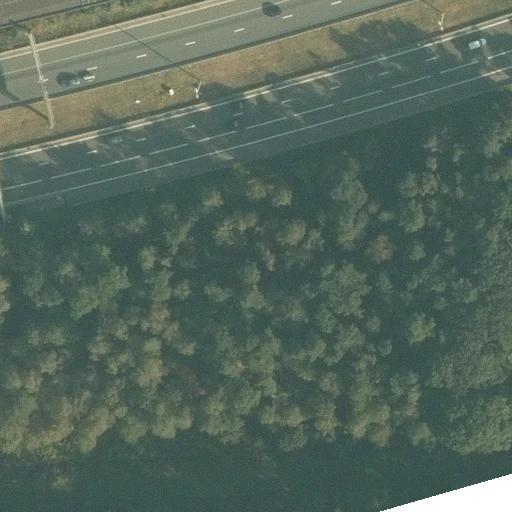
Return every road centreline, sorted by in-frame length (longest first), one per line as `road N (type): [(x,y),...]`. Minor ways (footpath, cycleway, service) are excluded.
road 1 (motorway): [(0,178),(316,101),(511,36)]
road 2 (motorway): [(352,0),(0,90)]
